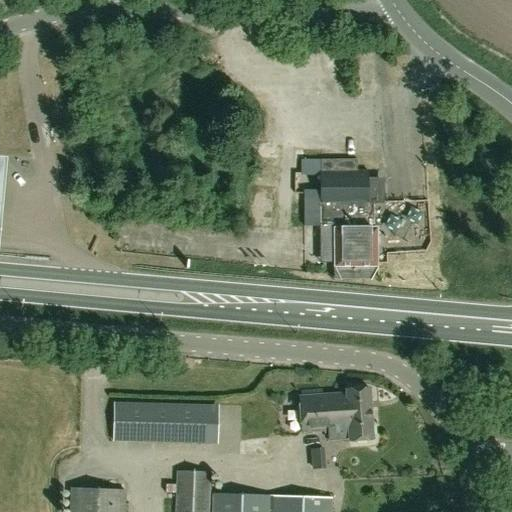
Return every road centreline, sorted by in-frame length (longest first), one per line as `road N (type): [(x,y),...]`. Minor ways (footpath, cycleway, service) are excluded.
road 1 (unclassified): [(511,453),(468,435),(394,366),(0,326)]
road 2 (unclassified): [(393,4),(348,17),(97,8),(0,31)]
road 3 (primary): [(511,327),(250,304)]
road 4 (primary): [(250,304),(180,285),(0,268)]
road 5 (primary): [(0,294),(178,310),(250,304)]
road 6 (tertiary): [(511,105),(424,43),(393,4)]
